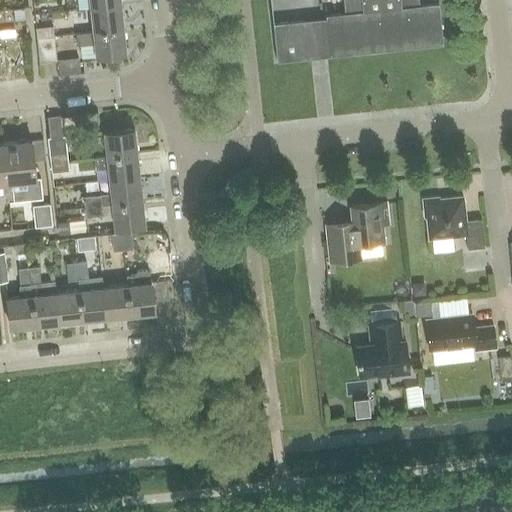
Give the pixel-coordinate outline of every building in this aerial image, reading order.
[(89,0),(90,9),(121,6),(119,0),(89,0)] [(344,0),(346,15),(326,17),(330,57),(443,44),(439,5),(420,7),(418,0),(344,0)] [(93,33),(123,30),(121,6),(90,9),(93,33)] [(55,37),(53,27),(36,29),(37,39),(55,37)] [(10,29),(0,30),(0,38),(11,37),(10,29)] [(95,57),(126,54),(123,30),(93,33),(76,35),(77,46),(94,44),(95,57)] [(273,35),(276,65),(314,60),(311,30),(273,35)] [(55,37),(37,39),(40,63),(57,61),(55,37)] [(48,139),(51,164),(68,162),(65,137),(63,138),(60,117),(48,118),(50,139),(48,139)] [(106,157),(137,154),(134,130),(104,133),(106,157)] [(43,140),(31,141),(33,161),(45,160),(43,140)] [(31,200),(41,199),(39,180),(35,180),(33,161),(31,141),(3,144),(7,184),(11,183),(13,198),(31,196),(31,200)] [(13,198),(11,183),(7,184),(3,144),(0,144),(0,184),(2,184),(4,203),(13,202),(13,198)] [(109,182),(139,178),(137,154),(106,157),(95,159),(96,171),(108,169),(109,182)] [(51,164),(52,174),(69,172),(68,162),(51,164)] [(101,206),(142,202),(139,178),(109,182),(110,194),(100,195),(100,196),(101,206)] [(85,208),(101,206),(100,196),(84,198),(85,208)] [(484,248),(481,220),(466,222),(463,197),(439,200),(438,198),(422,200),(424,218),(426,218),(429,240),(466,236),(467,250),(484,248)] [(114,229),(145,226),(142,202),(101,206),(102,216),(113,215),(114,229)] [(32,206),(35,227),(52,225),(50,204),(32,206)] [(325,223),(326,236),(329,262),(354,260),(352,247),(384,244),(380,204),(350,207),(352,220),(325,223)] [(85,208),(86,218),(102,216),(101,206),(85,208)] [(70,222),(58,222),(58,234),(71,233),(70,222)] [(124,251),(134,250),(132,233),(122,234),(124,251)] [(122,234),(112,235),(114,252),(124,251),(122,234)] [(94,237),(77,238),(78,251),(95,249),(94,237)] [(0,255),(0,283),(9,283),(6,254),(0,255)] [(78,279),(88,278),(87,264),(77,265),(78,279)] [(69,281),(78,279),(77,265),(67,266),(69,281)] [(40,284),(39,268),(29,269),(30,285),(40,284)] [(29,269),(18,270),(20,287),(30,286),(30,285),(29,269)] [(131,315),(154,313),(150,275),(147,272),(138,273),(135,277),(127,278),(128,285),(131,315)] [(107,318),(103,287),(102,277),(88,278),(78,279),(80,290),(83,321),(107,318)] [(59,324),(55,293),(54,282),(40,284),(30,285),(30,286),(35,326),(59,324)] [(425,282),(412,283),(413,296),(426,295),(425,282)] [(107,318),(131,315),(128,285),(103,287),(107,318)] [(10,329),(35,326),(30,286),(20,287),(21,296),(7,298),(10,329)] [(59,324),(83,321),(80,290),(55,293),(59,324)] [(430,302),(415,304),(416,317),(431,315),(430,302)] [(472,315),(426,320),(429,352),(474,347),(475,353),(496,351),(493,326),(474,328),(472,315)] [(387,375),(409,373),(405,343),(400,343),(398,323),(369,326),(371,347),(355,348),(358,376),(387,373),(387,375)] [(369,405),(353,407),(354,420),(370,418),(369,405)]
